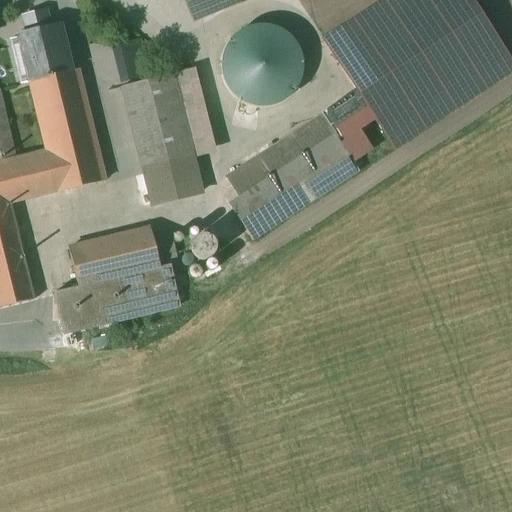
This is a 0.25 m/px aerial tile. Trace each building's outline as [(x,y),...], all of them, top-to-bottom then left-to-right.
[(363,123),(231,206),(251,238),(511,72),(511,60),(473,0),(359,0),(306,34),(363,123)] [(69,72),(58,27),(17,37),(29,83),(69,73),(69,72)] [(251,28),(244,29),(239,30),(235,32),(231,34),(228,37),(225,40),(223,43),(221,46),(218,51),(217,55),(216,59),(216,64),(216,69),(217,72),(218,77),(220,81),(222,84),(225,88),(229,91),(231,93),(235,95),(238,97),(243,99),(250,100),(254,100),(259,99),(263,98),(268,96),(272,93),(276,91),(280,87),(283,82),(285,77),(287,73),(288,68),(288,63),(288,59),(287,56),(286,52),(284,49),(282,44),(277,38),(273,35),(269,32),(265,30),(262,29),(257,28),(251,28)] [(29,83),(28,83),(45,152),(13,160),(0,163),(0,307),(33,300),(9,204),(103,181),(76,71),(69,72),(69,73),(29,83)] [(171,75),(121,87),(140,166),(191,154),(171,75)] [(0,103),(0,163),(13,160),(0,103)] [(195,169),(168,176),(177,211),(204,204),(195,169)] [(168,176),(137,184),(146,219),(177,211),(168,176)] [(149,229),(67,249),(77,288),(77,289),(160,270),(156,255),(149,229)] [(207,238),(205,237),(201,236),(197,237),(194,238),(192,239),(190,242),(189,245),(188,249),(188,251),(189,253),(190,256),(192,258),(193,259),(196,261),(199,261),(201,261),(204,261),(207,260),(209,259),(210,258),(212,255),(213,252),(214,249),(213,245),(213,244),(211,242),(210,240),(207,238)] [(160,270),(77,289),(77,288),(52,294),(61,334),(178,306),(169,267),(177,265),(174,250),(156,255),(160,270)]
